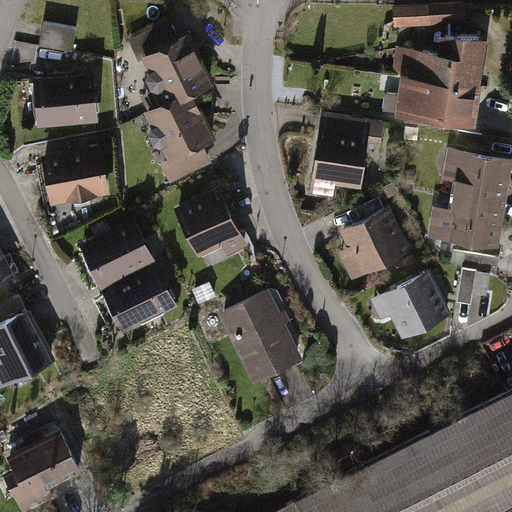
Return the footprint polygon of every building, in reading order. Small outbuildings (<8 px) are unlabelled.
[(396,6),(397,25),(463,21),(462,10),(462,2),(396,6)] [(144,59),(150,56),(174,100),(186,94),(190,101),(201,95),(223,83),(196,32),(186,37),(177,20),(135,42),(144,59)] [(72,26),(39,21),(35,44),(68,49),(72,26)] [(395,72),(478,82),(484,35),(439,29),(436,48),(395,43),(391,71),(395,72)] [(88,70),(27,77),(32,128),(93,122),(88,70)] [(478,82),(395,72),(390,113),(473,124),(478,82)] [(174,100),(152,112),(176,159),(164,165),(176,186),(220,163),(212,148),(225,141),(201,95),(190,101),(186,94),(174,100)] [(386,126),(323,115),(310,192),(331,195),(333,184),(359,188),(367,146),(382,148),(386,126)] [(99,144),(34,155),(43,203),(107,192),(99,144)] [(458,177),(455,194),(506,202),(511,162),(511,157),(451,148),(447,175),(458,177)] [(226,187),(180,212),(204,257),(228,245),(234,257),(256,245),(226,187)] [(499,244),(506,202),(455,194),(453,210),(435,207),(431,233),(499,244)] [(390,208),(345,232),(353,247),(341,253),(355,278),(412,248),(390,208)] [(74,245),(97,288),(154,259),(131,215),(74,245)] [(453,264),(462,265),(492,269),(497,270),(499,256),(455,250),(453,264)] [(0,281),(10,276),(0,255),(0,281)] [(154,259),(97,288),(119,333),(138,323),(158,313),(177,304),(154,259)] [(489,295),(492,269),(462,265),(457,299),(473,302),(474,293),(489,295)] [(207,269),(189,277),(195,289),(213,281),(207,269)] [(431,273),(371,301),(381,321),(395,315),(404,334),(450,312),(431,273)] [(276,288),(224,312),(257,380),(308,356),(286,309),(292,306),(285,290),(278,293),(276,288)] [(0,384),(51,359),(25,306),(0,318),(0,384)] [(511,511),(511,390),(292,502),(297,511),(511,511)] [(87,472),(67,429),(52,436),(46,426),(27,435),(32,446),(15,454),(21,464),(8,470),(28,511),(60,495),(56,486),(87,472)] [(297,511),(292,502),(275,511),(297,511)]
